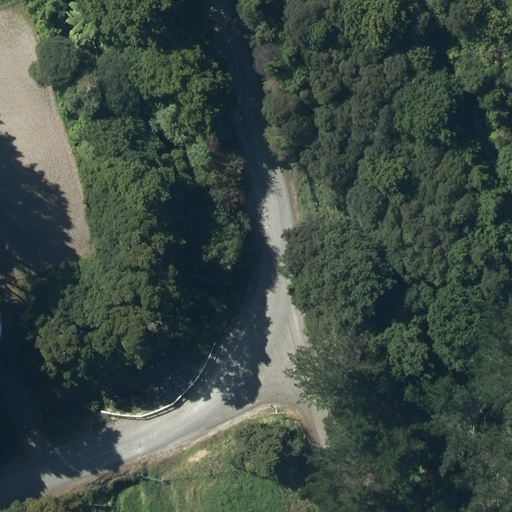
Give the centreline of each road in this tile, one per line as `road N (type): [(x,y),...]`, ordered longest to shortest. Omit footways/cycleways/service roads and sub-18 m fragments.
road 1 (unclassified): [(0,465),(196,376),(234,341),(263,284)]
road 2 (unclassified): [(263,284),(271,160),(237,0)]
road 3 (unclassified): [(369,511),(263,284)]
